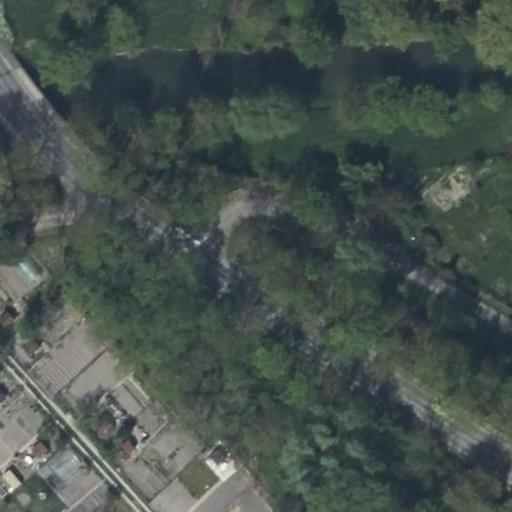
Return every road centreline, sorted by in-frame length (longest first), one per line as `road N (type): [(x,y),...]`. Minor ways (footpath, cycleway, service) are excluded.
road 1 (residential): [(511,466),(189,255)]
road 2 (unclassified): [(511,327),(290,209),(249,201),(221,214),(189,255)]
road 3 (residential): [(189,255),(88,195),(0,85)]
